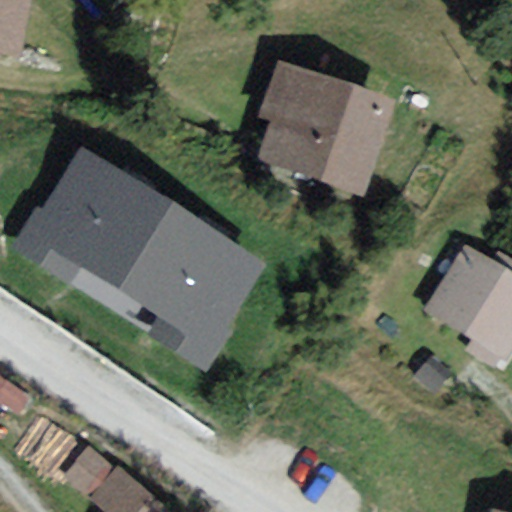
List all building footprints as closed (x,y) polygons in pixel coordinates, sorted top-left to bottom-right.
[(25,0),(0,0),(0,64),(17,67),(25,0)] [(394,111),(271,70),(242,155),(365,197),(394,111)] [(78,148),(13,249),(68,284),(77,271),(154,319),(145,333),(200,367),(264,266),(78,148)] [(511,351),(511,281),(458,250),(415,322),(500,372),(511,351)] [(154,511),(85,455),(57,489),(85,511),(154,511)]
